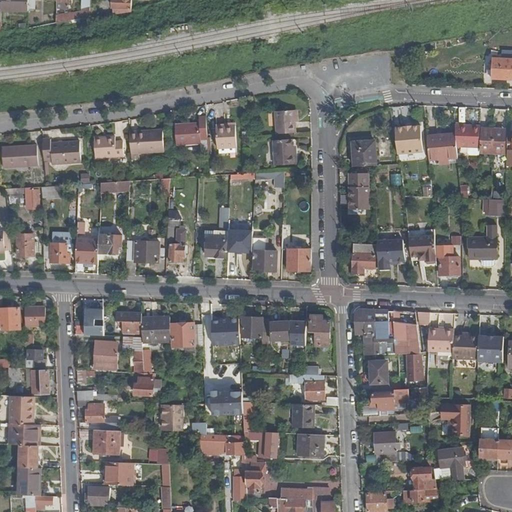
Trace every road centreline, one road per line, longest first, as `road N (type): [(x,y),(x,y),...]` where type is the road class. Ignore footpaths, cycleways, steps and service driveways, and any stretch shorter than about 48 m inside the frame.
road 1 (residential): [(330,110),(302,83),(280,84),(0,126)]
road 2 (residential): [(63,286),(330,297)]
road 3 (residential): [(71,511),(63,286)]
road 4 (residential): [(350,511),(344,298)]
road 5 (residential): [(330,297),(330,110)]
road 6 (residential): [(511,100),(386,96),(330,110)]
road 7 (residential): [(344,298),(511,304)]
